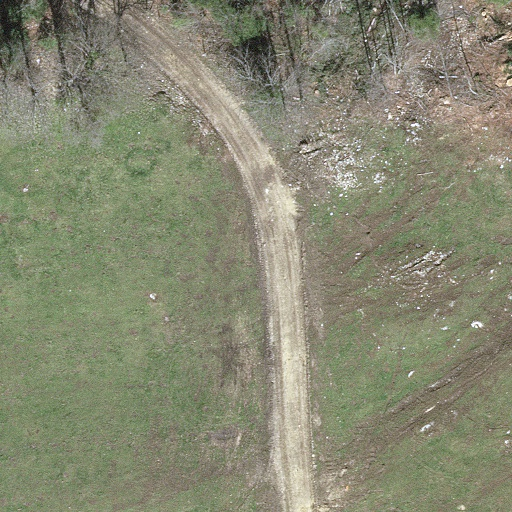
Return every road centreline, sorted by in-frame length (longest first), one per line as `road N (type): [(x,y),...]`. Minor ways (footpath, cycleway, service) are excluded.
road 1 (track): [(96,0),(201,68),(257,147),(282,232),(298,511)]
road 2 (track): [(180,511),(293,464)]
